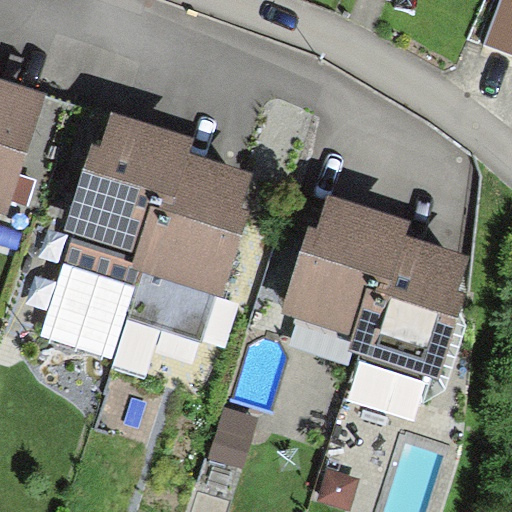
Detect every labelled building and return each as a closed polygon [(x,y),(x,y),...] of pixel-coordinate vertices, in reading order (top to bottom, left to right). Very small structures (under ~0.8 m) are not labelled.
[(511,2),(506,0),(500,0),(484,45),(511,55),(511,2)] [(45,106),(0,92),(0,222),(9,225),(45,106)] [(194,153),(113,126),(100,164),(91,158),(65,237),(73,238),(61,271),(135,292),(140,278),(131,275),(153,211),(172,218),(189,167),(194,153)] [(259,191),(189,167),(172,218),(153,211),(131,275),(140,278),(135,292),(125,322),(197,348),(215,296),(221,298),(259,191)] [(283,321),(351,345),(369,294),(389,301),(407,247),(411,234),(334,205),(320,243),(309,240),(283,321)] [(369,294),(351,345),(347,357),(437,387),(465,304),(457,301),(469,268),(407,247),(389,301),(369,294)] [(245,445),(216,436),(207,465),(237,474),(245,445)] [(345,511),(354,483),(328,475),(319,505),(344,511),(345,511)]
